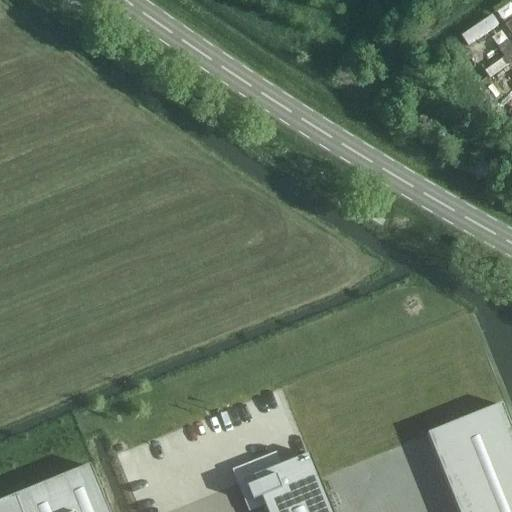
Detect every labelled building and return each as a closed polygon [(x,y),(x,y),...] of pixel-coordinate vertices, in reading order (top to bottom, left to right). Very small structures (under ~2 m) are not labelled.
[(511,20),(503,26),(511,38),(511,20)] [(505,59),(509,65),(511,63),(511,48),(508,42),(498,49),(505,59)] [(489,80),(509,65),(505,59),(484,73),(489,80)] [(427,435),(426,436),(456,511),(511,511),(511,433),(501,406),(427,435)] [(332,511),(308,453),(251,477),(254,484),(245,488),(251,502),(260,498),(265,511),(332,511)] [(106,511),(89,467),(34,489),(43,511),(106,511)] [(43,511),(34,489),(0,503),(0,511),(43,511)]
